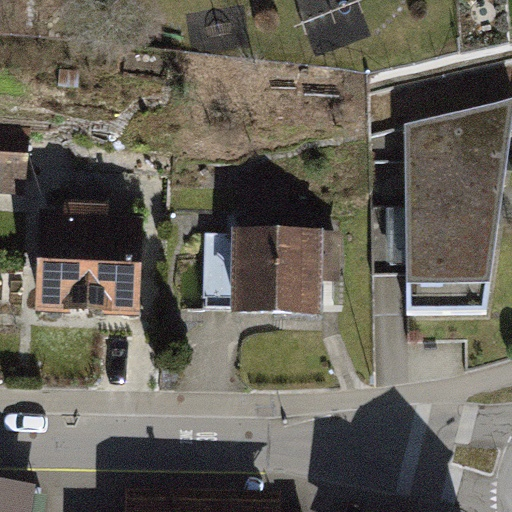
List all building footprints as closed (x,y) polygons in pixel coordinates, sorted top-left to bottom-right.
[(511,105),(408,129),(412,316),(488,315),(511,132),(511,105)] [(33,149),(0,147),(0,203),(31,204),(33,149)] [(74,230),(50,229),(47,327),(149,330),(152,230),(123,229),(124,216),(74,215),(74,230)] [(334,247),(244,247),(244,330),(334,330),(334,247)] [(0,511),(35,511),(40,482),(0,475),(0,511)] [(276,511),(278,490),(128,486),(126,511),(276,511)]
